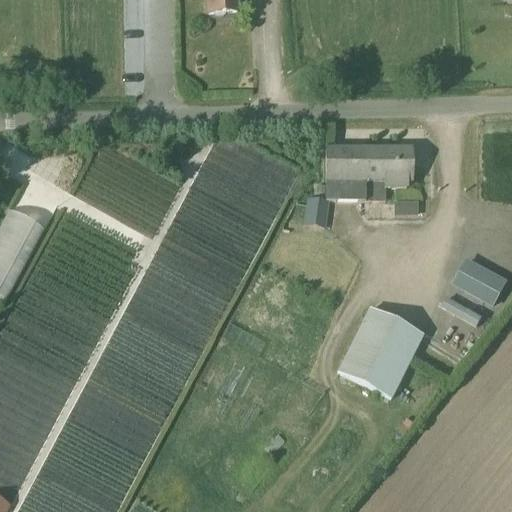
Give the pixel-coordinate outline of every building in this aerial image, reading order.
[(205,0),(207,17),(211,17),(213,20),(221,19),(222,16),(237,15),(237,14),(235,0),(205,0)] [(323,152),(323,185),(324,205),(357,205),(363,205),(363,185),(383,185),(383,191),(384,191),(406,191),(406,190),(406,185),(411,185),(411,152),(323,152)] [(11,181),(0,205),(0,232),(16,239),(37,193),(11,181)] [(305,203),(302,228),(324,231),(328,206),(305,203)] [(416,205),(393,206),(394,220),(417,219),(416,205)] [(472,241),(460,258),(498,282),(509,265),(472,241)] [(469,282),(464,292),(485,302),(490,292),(469,282)] [(367,314),(335,376),(388,403),(420,340),(367,314)] [(451,330),(462,337),(470,324),(459,318),(451,330)]
